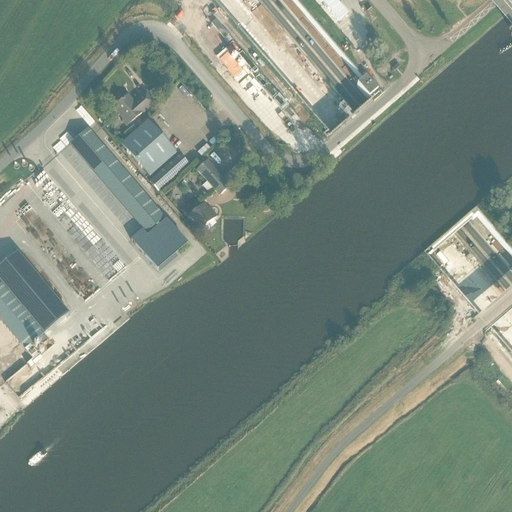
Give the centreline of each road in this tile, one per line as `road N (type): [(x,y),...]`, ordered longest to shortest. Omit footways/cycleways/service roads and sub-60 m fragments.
road 1 (unclassified): [(0,165),(134,33),(165,34),(271,154),(292,163),(315,157),(427,60)]
road 2 (motorway): [(230,0),(511,322)]
road 3 (motorway): [(511,285),(264,0)]
road 4 (unclassified): [(290,511),(368,426),(511,298)]
